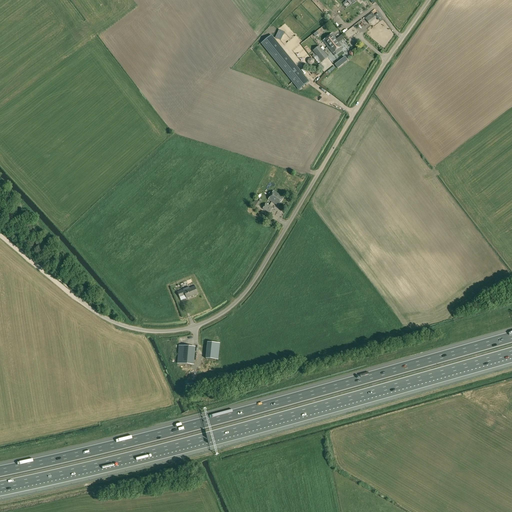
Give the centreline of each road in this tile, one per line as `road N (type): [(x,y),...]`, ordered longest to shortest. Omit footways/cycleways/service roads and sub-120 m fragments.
road 1 (unclassified): [(75,296),(109,320),(151,331),(194,326),(233,306),(428,0)]
road 2 (motorway): [(511,336),(0,471)]
road 3 (motorway): [(0,486),(511,352)]
